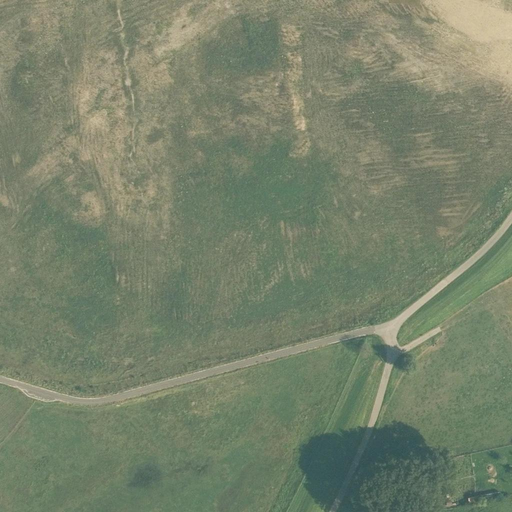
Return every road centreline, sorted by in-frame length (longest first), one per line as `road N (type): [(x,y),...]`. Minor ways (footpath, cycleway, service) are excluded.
road 1 (residential): [(0,379),(103,401),(397,320)]
road 2 (unclassified): [(333,511),(368,436),(397,320)]
road 3 (track): [(390,351),(511,243)]
road 4 (unclassified): [(397,320),(511,216)]
